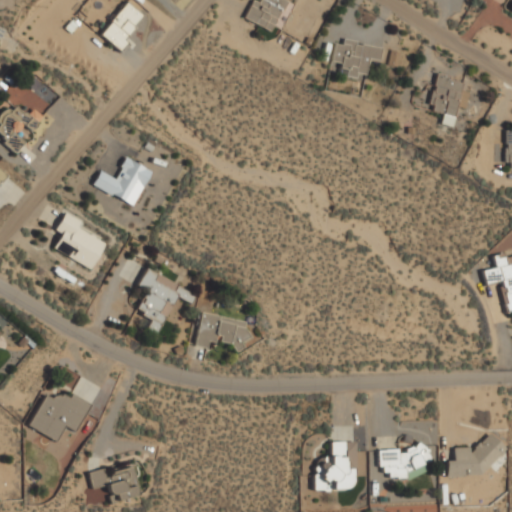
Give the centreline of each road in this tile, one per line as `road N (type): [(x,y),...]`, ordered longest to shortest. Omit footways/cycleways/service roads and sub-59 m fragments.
road 1 (tertiary): [(0,281),(143,357),(210,375),(511,370)]
road 2 (residential): [(129,87),(234,160),(271,172),(308,202),(447,280),(479,325),(489,371)]
road 3 (residential): [(202,0),(0,234)]
road 4 (residential): [(408,0),(511,62)]
